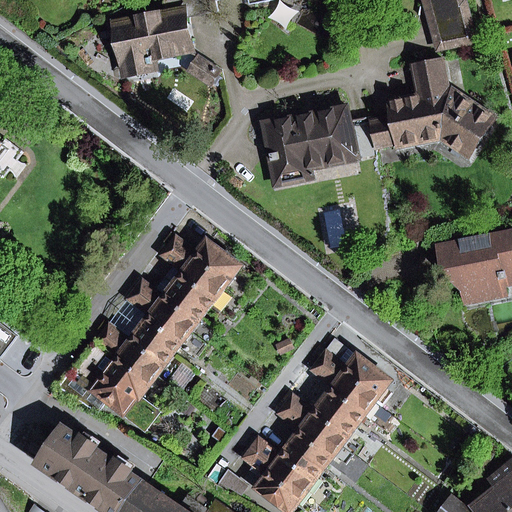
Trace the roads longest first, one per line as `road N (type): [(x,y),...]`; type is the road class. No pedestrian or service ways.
road 1 (tertiary): [(188,190),(0,45)]
road 2 (residential): [(360,75),(266,96),(240,116),(188,190)]
road 3 (tertiary): [(511,437),(343,308)]
road 4 (residential): [(343,308),(216,475)]
road 5 (residential): [(188,190),(75,350)]
road 6 (tertiary): [(343,308),(188,190)]
road 7 (residential): [(75,350),(3,452)]
